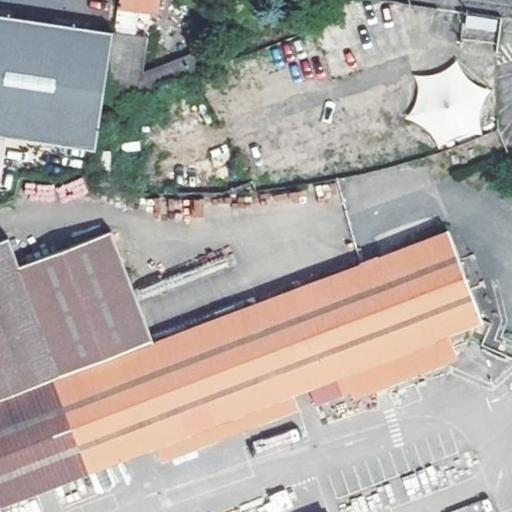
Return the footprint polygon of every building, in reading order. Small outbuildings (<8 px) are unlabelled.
[(118,0),(113,33),(102,109),(147,92),(150,72),(141,76),(141,79),(138,79),(144,37),(135,35),(137,14),(140,14),(141,10),(151,11),(151,16),(158,18),(160,0),(118,0)] [(465,15),(462,36),(493,40),(496,19),(465,15)] [(102,109),(113,33),(0,16),(0,138),(7,140),(96,152),(102,109)] [(196,73),(199,53),(150,72),(147,92),(196,73)] [(456,72),(422,83),(417,113),(438,134),(472,124),(477,94),(456,72)] [(154,344),(0,402),(0,503),(1,505),(324,379),(331,395),(337,397),(354,391),(359,392),(360,395),(447,361),(453,349),(446,332),(480,317),(446,229),(362,262),(154,344)] [(0,402),(154,344),(110,231),(18,267),(5,234),(0,236),(0,402)]
